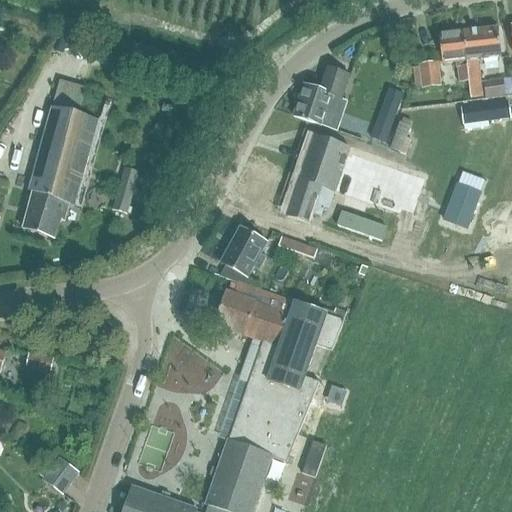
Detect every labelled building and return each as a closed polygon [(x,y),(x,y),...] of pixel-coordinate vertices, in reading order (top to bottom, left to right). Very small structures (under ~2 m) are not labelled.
[(502,60),(498,30),(463,34),(469,83),(470,86),(471,99),(485,97),(483,83),(480,63),(502,60)] [(469,83),(463,34),(439,37),(443,65),(456,64),(456,70),(458,70),(460,84),(469,83)] [(424,90),(441,88),(438,65),(421,67),(424,90)] [(304,88),(294,118),(323,128),(333,98),(343,102),(351,78),(328,70),(320,93),(304,88)] [(485,97),(504,95),(503,81),(483,83),(485,97)] [(30,193),(34,194),(24,230),(56,239),(66,204),(74,206),(98,122),(81,117),(89,91),(61,83),(53,113),(30,193)] [(389,134),(403,96),(389,91),(375,128),(389,134)] [(507,103),(462,109),(463,123),(509,118),(507,103)] [(401,124),(390,151),(400,155),(406,140),(411,128),(401,124)] [(17,161),(24,137),(13,134),(6,158),(17,161)] [(314,138),(288,217),(310,225),(314,215),(322,218),(325,209),(330,211),(350,150),(314,138)] [(371,183),(382,185),(386,163),(374,161),(371,183)] [(126,215),(138,174),(125,170),(113,211),(126,215)] [(458,187),(444,222),(467,231),(480,195),(485,181),(463,173),(458,187)] [(341,213),(337,227),(382,243),(387,229),(341,213)] [(228,268),(222,280),(239,285),(260,291),(262,286),(249,280),(255,270),(259,272),(266,260),(261,257),(268,244),(241,230),(222,265),(228,268)] [(283,240),(280,249),(305,258),(308,249),(283,240)] [(362,267),(359,276),(365,278),(368,269),(362,267)] [(297,437),(298,437),(319,384),(305,379),(316,347),(332,353),(344,323),(295,305),(295,306),(239,286),(234,297),(227,295),(216,327),(253,340),(251,347),(261,350),(228,443),(218,471),(213,469),(210,477),(216,479),(206,506),(209,507),(206,511),(195,511),(196,511),(168,502),(170,496),(162,493),(160,499),(133,489),(124,511),(253,511),(273,459),(286,464),(297,437)] [(51,371),(53,361),(35,357),(29,356),(27,366),(51,371)] [(326,448),(313,443),(302,475),(315,480),(326,448)] [(59,461),(52,471),(72,485),(79,475),(59,461)] [(44,467),(38,475),(45,481),(51,472),(44,467)] [(72,485),(52,471),(51,472),(45,481),(44,482),(64,496),(72,485)]
